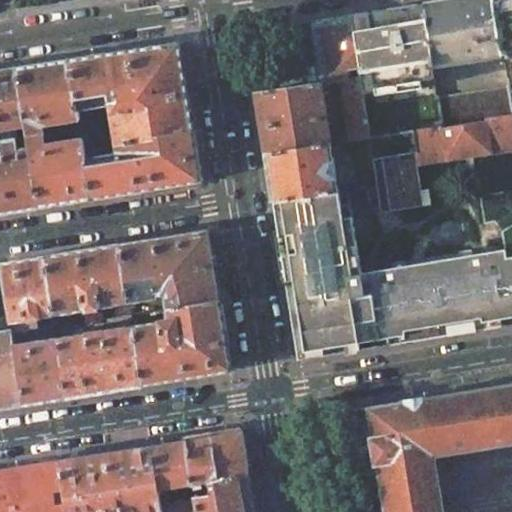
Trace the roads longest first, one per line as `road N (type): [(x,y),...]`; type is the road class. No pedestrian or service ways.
road 1 (residential): [(270,397),(0,439)]
road 2 (residential): [(511,356),(270,397)]
road 3 (residential): [(0,240),(241,203)]
road 4 (residential): [(0,38),(210,5)]
road 5 (residential): [(241,203),(210,5)]
road 6 (residential): [(270,397),(241,203)]
